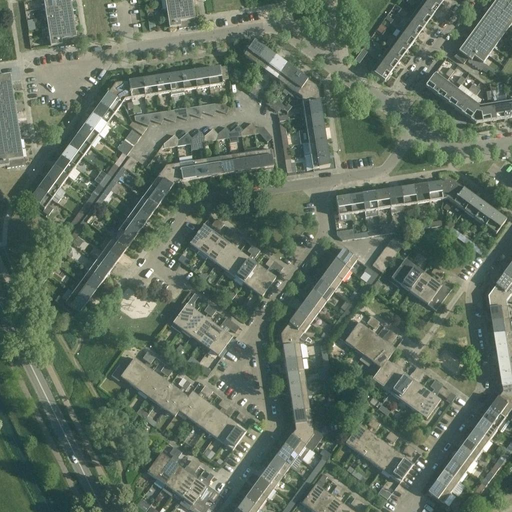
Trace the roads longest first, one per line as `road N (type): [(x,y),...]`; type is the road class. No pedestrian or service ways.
road 1 (residential): [(233,480),(271,420),(242,387),(238,367),(253,347),(251,334),(323,234),(318,182)]
road 2 (residential): [(401,511),(478,394),(473,288),(511,237)]
road 3 (residential): [(39,69),(263,28),(285,29),(325,58)]
road 4 (residential): [(191,290),(148,261),(190,203),(318,182)]
road 5 (residential): [(102,511),(10,323)]
road 6 (residential): [(393,109),(468,0)]
road 7 (residential): [(318,182),(384,171),(417,127)]
